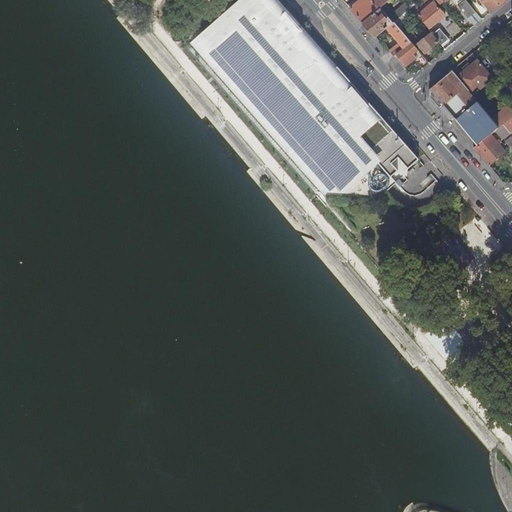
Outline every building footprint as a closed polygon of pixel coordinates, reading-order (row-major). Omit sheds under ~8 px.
[(200,55),(261,0),(254,0),(241,13),(236,8),(221,22),(226,26),(209,42),(195,45),(193,47),(190,50),(197,57),(200,55)] [(408,168),(419,159),(278,0),(261,0),(200,55),(316,189),(346,189),(376,161),(391,177),(398,171),(392,164),(403,153),(407,157),(402,162),(408,168)] [(390,0),(365,0),(362,3),(360,1),(351,9),(363,23),(381,8),(386,4),(389,1),(390,0)] [(427,0),(420,0),(411,8),(413,12),(427,0)] [(476,12),(467,0),(459,7),(468,19),(476,12)] [(495,0),(481,0),(491,12),(500,5),(495,0)] [(446,15),(434,2),(419,15),(430,29),(446,15)] [(394,22),(381,8),(363,23),(371,31),(376,37),(387,28),(394,22)] [(411,8),(395,22),(400,28),(413,18),(418,24),(421,21),(413,12),(411,8)] [(476,12),(468,19),(474,26),(482,19),(476,12)] [(395,22),(394,22),(387,28),(400,43),(389,52),(391,54),(409,39),(404,33),(400,28),(395,22)] [(409,29),(404,33),(409,39),(412,42),(417,38),(409,29)] [(439,42),(443,47),(449,41),(440,30),(433,35),(439,42)] [(433,35),(431,33),(418,44),(426,54),(439,42),(433,35)] [(409,39),(391,54),(394,57),(397,54),(412,42),(409,39)] [(412,42),(397,54),(406,66),(417,57),(415,54),(419,51),(417,48),(412,42)] [(457,77),(473,96),(493,78),(478,59),(457,77)] [(452,70),(440,80),(430,89),(429,98),(439,108),(450,121),(459,114),(460,116),(478,101),(473,96),(457,77),(452,70)] [(457,120),(478,146),(491,134),(495,131),(500,127),(492,119),(479,102),(457,120)] [(497,114),(492,119),(500,127),(503,124),(511,117),(511,110),(508,106),(502,110),(500,107),(495,111),(497,114)] [(511,117),(503,124),(510,133),(511,131),(511,117)] [(500,127),(495,131),(502,140),(509,134),(510,133),(503,124),(500,127)] [(478,146),(474,149),(487,164),(488,165),(505,151),(491,134),(478,146)]
